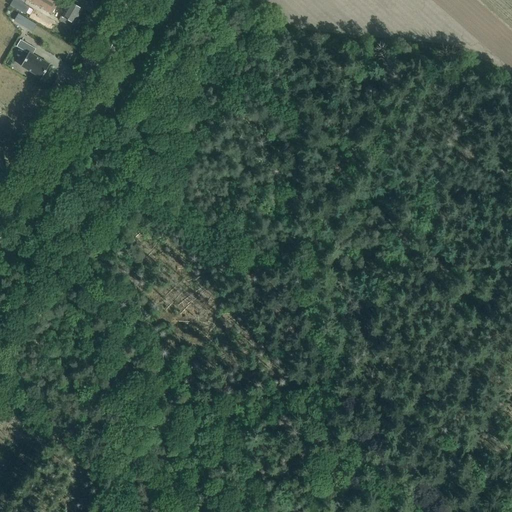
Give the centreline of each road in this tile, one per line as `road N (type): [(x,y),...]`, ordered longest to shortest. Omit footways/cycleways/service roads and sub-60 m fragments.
road 1 (track): [(415,511),(309,403),(324,290),(320,164),(280,69),(267,57),(173,168),(123,184),(103,203),(64,293),(119,357),(138,399),(196,447),(293,399)]
road 2 (secondary): [(0,241),(141,0)]
